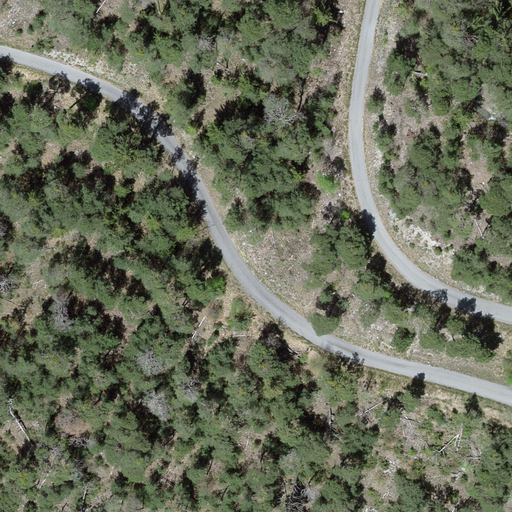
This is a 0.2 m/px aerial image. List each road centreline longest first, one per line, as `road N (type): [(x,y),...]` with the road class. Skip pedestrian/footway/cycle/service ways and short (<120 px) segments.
road 1 (track): [(0,58),(111,108),(183,175),(284,323),(511,398)]
road 2 (track): [(511,311),(433,279),(368,213),(356,81),(368,0)]
